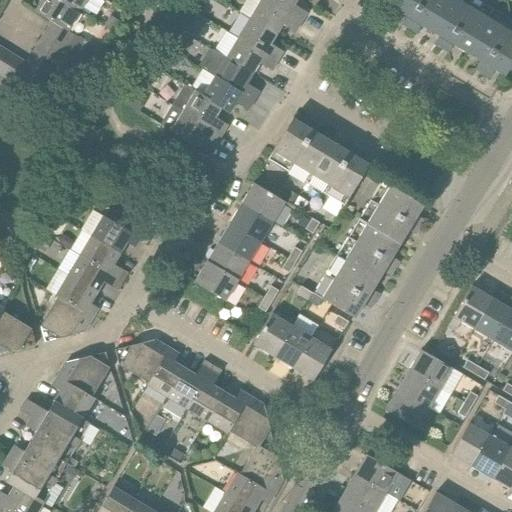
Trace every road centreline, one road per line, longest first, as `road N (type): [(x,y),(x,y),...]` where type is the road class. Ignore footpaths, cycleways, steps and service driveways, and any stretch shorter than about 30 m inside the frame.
road 1 (residential): [(155,320),(147,301),(219,183),(250,165),(323,38),(355,32)]
road 2 (residential): [(340,426),(155,320)]
road 3 (residential): [(344,418),(446,238)]
road 4 (residential): [(503,511),(344,418)]
road 5 (residential): [(511,127),(355,32)]
road 6 (residential): [(25,388),(42,356),(155,320)]
road 7 (residential): [(446,238),(511,130)]
